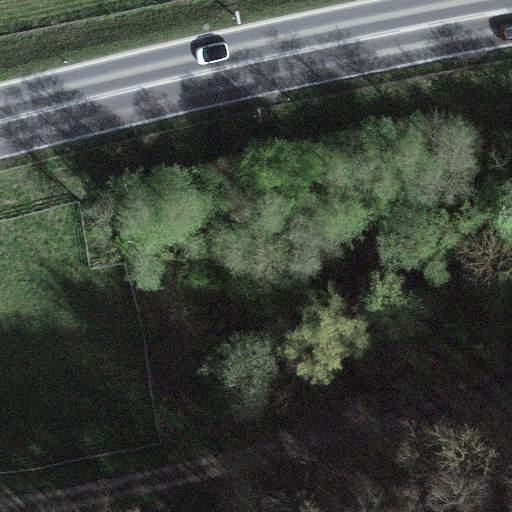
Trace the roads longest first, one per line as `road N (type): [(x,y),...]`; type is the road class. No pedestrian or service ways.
road 1 (track): [(0,491),(211,438),(511,345)]
road 2 (motorway): [(511,15),(292,54),(0,123)]
